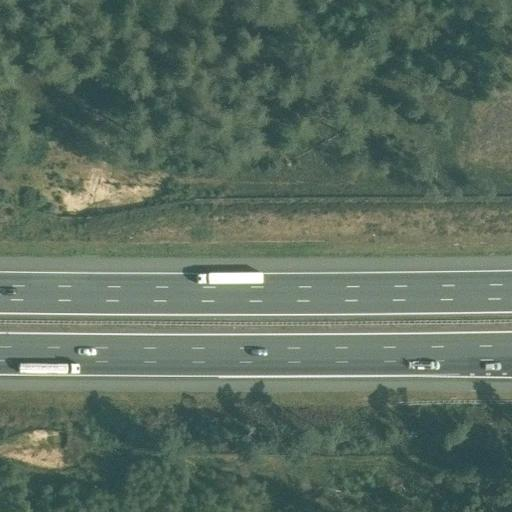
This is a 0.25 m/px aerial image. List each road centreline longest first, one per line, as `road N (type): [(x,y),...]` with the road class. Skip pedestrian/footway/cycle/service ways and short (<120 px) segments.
road 1 (motorway): [(0,354),(511,354)]
road 2 (motorway): [(511,292),(0,292)]
road 3 (track): [(0,169),(436,169)]
road 4 (track): [(436,169),(511,11)]
